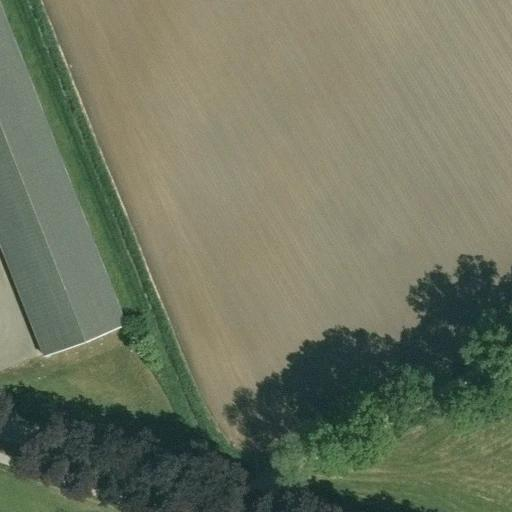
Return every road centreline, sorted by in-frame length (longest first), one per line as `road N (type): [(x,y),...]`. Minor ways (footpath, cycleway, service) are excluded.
road 1 (unknown): [(236,510),(511,367)]
road 2 (tertiary): [(0,428),(239,511)]
